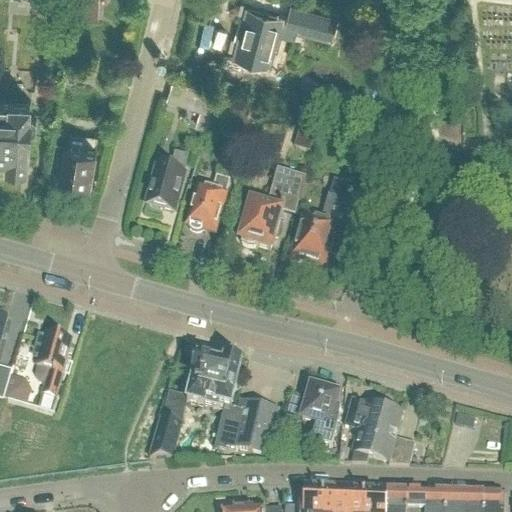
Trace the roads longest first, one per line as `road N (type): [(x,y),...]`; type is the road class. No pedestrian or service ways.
road 1 (secondary): [(511,393),(89,278)]
road 2 (residential): [(140,483),(282,474),(511,481)]
road 3 (residential): [(89,278),(163,0)]
road 4 (residential): [(0,500),(140,483)]
